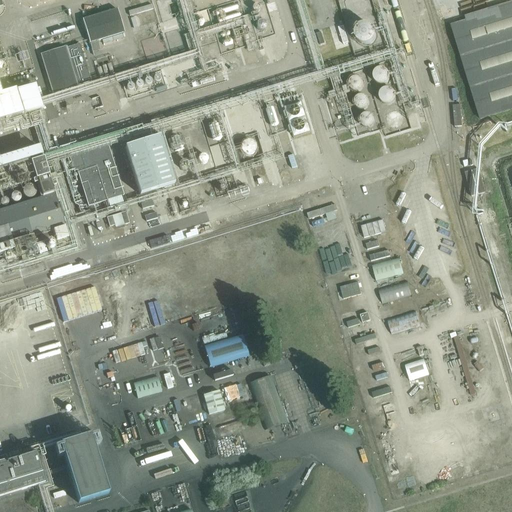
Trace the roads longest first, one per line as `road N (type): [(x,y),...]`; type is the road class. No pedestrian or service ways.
road 1 (unclassified): [(88,511),(259,453),(334,450),(377,511)]
road 2 (unknown): [(105,425),(87,367),(96,353),(181,327),(203,384)]
road 3 (unknown): [(203,384),(280,373),(308,451)]
road 4 (unknown): [(125,500),(113,458),(175,440),(192,476)]
road 5 (unknown): [(418,151),(418,192),(439,269)]
